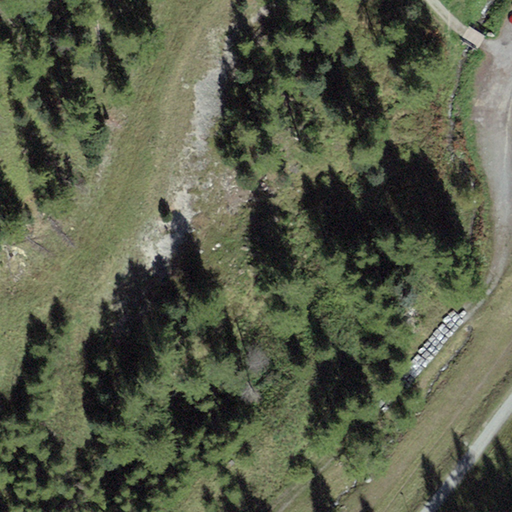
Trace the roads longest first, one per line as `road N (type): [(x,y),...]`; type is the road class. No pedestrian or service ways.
road 1 (track): [(276,511),(488,288),(502,241),(498,136),(511,72)]
road 2 (track): [(511,409),(430,511)]
